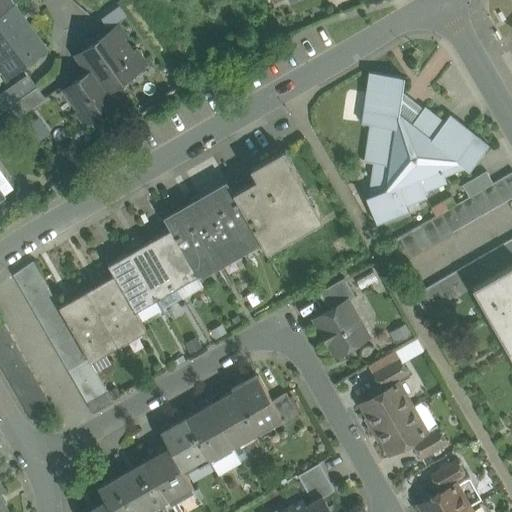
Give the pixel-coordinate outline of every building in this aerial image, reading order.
[(9,0),(0,0),(0,13),(13,4),(9,0)] [(46,49),(13,4),(0,13),(0,66),(8,77),(23,67),(46,49)] [(115,29),(83,52),(94,69),(93,70),(107,90),(108,89),(141,66),(115,29)] [(27,74),(3,91),(13,104),(37,87),(23,67),(22,67),(27,74)] [(93,70),(66,89),(88,120),(116,100),(108,89),(107,90),(93,70)] [(445,122),(425,107),(420,113),(401,99),(404,77),(369,72),(362,122),(370,123),(364,161),(373,162),(370,188),(374,188),(373,194),(366,196),(377,223),(408,211),(406,205),(426,197),(424,192),(447,183),(444,177),(466,168),(469,170),(489,145),(450,115),(445,122)] [(282,150),(251,168),(257,179),(233,192),(261,241),(267,251),(322,219),(282,150)] [(486,171),(462,185),(469,197),(493,183),(486,171)] [(469,197),(441,213),(452,232),(511,198),(511,191),(504,177),(493,183),(469,197)] [(227,182),(165,217),(171,228),(197,274),(199,276),(261,241),(233,192),(227,182)] [(441,213),(390,242),(402,263),(453,234),(452,232),(441,213)] [(197,274),(171,228),(150,240),(174,282),(175,282),(177,286),(197,274)] [(511,238),(477,259),(488,278),(511,264),(511,238)] [(150,240),(129,252),(153,294),(155,298),(162,310),(179,300),(174,291),(178,289),(177,286),(175,282),(174,282),(150,240)] [(153,294),(129,252),(108,264),(114,274),(135,310),(155,298),(153,294)] [(477,259),(414,295),(425,314),(472,287),(488,278),(477,259)] [(20,286),(40,274),(33,261),(13,275),(20,286)] [(511,264),(488,278),(472,287),(508,350),(511,347),(511,264)] [(40,274),(20,286),(26,296),(46,284),(40,274)] [(114,274),(86,290),(118,345),(146,329),(135,310),(114,274)] [(344,278),(320,292),(330,309),(345,300),(346,301),(355,296),(344,278)] [(46,284),(26,296),(32,307),(52,295),(46,284)] [(118,345),(86,290),(59,305),(65,316),(71,327),(77,337),(83,348),(89,359),(91,361),(118,345)] [(52,295),(32,307),(38,317),(59,305),(52,295)] [(330,309),(315,317),(323,330),(320,332),(327,344),(329,342),(337,355),(367,338),(346,301),(345,300),(330,309)] [(59,305),(38,317),(44,328),(65,316),(59,305)] [(65,316),(44,328),(50,339),(71,327),(65,316)] [(4,323),(0,325),(0,339),(10,334),(4,323)] [(71,327),(50,339),(56,349),(77,337),(71,327)] [(10,334),(0,339),(0,353),(16,344),(10,334)] [(77,337),(56,349),(62,360),(83,348),(77,337)] [(16,344),(0,353),(0,363),(1,366),(22,354),(16,344)] [(83,348),(62,360),(68,371),(89,359),(83,348)] [(22,354),(1,366),(7,377),(28,365),(22,354)] [(89,359),(68,371),(75,381),(95,369),(91,361),(89,359)] [(400,359),(374,374),(383,391),(397,383),(398,383),(410,377),(400,359)] [(28,365),(7,377),(13,387),(34,375),(28,365)] [(95,369),(75,381),(80,391),(101,380),(95,369)] [(34,375),(13,387),(19,397),(40,385),(34,375)] [(258,377),(234,391),(256,429),(257,429),(279,416),(280,416),(272,402),(258,377)] [(101,380),(80,391),(86,402),(107,390),(101,380)] [(383,391),(362,403),(376,428),(411,407),(398,383),(397,383),(383,391)] [(40,385),(19,397),(25,408),(46,395),(40,385)] [(107,390),(86,402),(93,413),(114,401),(107,390)] [(234,391),(210,405),(234,447),(259,432),(257,429),(256,429),(234,391)] [(299,418),(285,394),(272,402),(280,416),(279,416),(285,426),(299,418)] [(46,395),(25,408),(31,418),(52,406),(46,395)] [(411,407),(376,428),(390,453),(411,440),(425,432),(425,431),(437,424),(427,407),(420,402),(411,407)] [(210,405),(186,419),(207,456),(210,461),(234,447),(210,405)] [(186,419),(162,432),(170,447),(183,470),(207,456),(186,419)] [(437,424),(425,431),(425,432),(411,440),(421,457),(447,442),(437,424)] [(183,470),(170,447),(146,461),(167,498),(171,504),(172,503),(170,499),(191,487),(193,491),(195,490),(183,470)] [(457,460),(431,474),(441,491),(455,483),(455,484),(467,477),(457,460)] [(146,461),(122,475),(143,511),(167,498),(146,461)] [(318,463),(297,476),(312,502),(322,496),(323,497),(334,491),(318,463)] [(141,511),(143,511),(122,475),(99,488),(106,501),(112,511),(141,511)] [(441,491),(419,504),(424,511),(461,511),(469,508),(455,484),(455,483),(441,491)] [(0,511),(9,511),(0,495),(0,511)] [(303,499),(280,511),(329,511),(328,509),(329,508),(323,497),(322,496),(312,502),(306,505),(303,499)] [(112,511),(106,501),(86,511),(112,511)]
